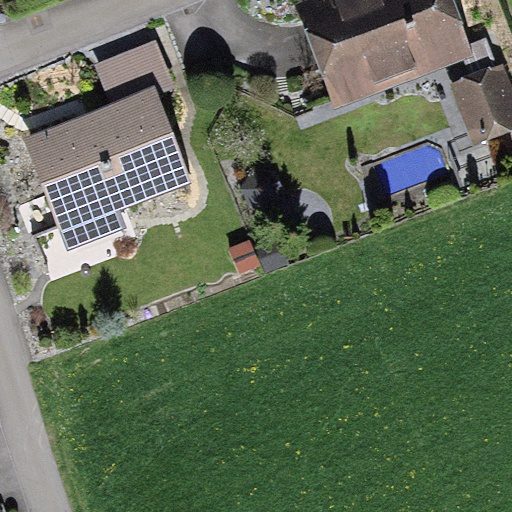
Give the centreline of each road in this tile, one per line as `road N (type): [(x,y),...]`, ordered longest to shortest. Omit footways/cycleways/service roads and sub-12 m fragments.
road 1 (residential): [(0,292),(60,511)]
road 2 (residential): [(0,47),(125,0)]
